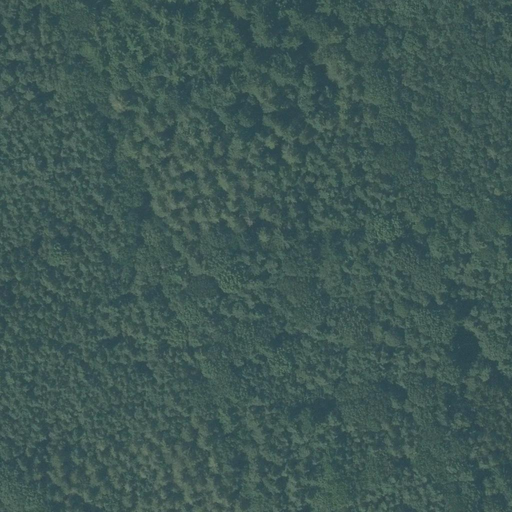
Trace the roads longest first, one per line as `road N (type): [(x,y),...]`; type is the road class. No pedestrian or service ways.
road 1 (track): [(0,351),(152,244),(511,187)]
road 2 (track): [(57,0),(257,511)]
